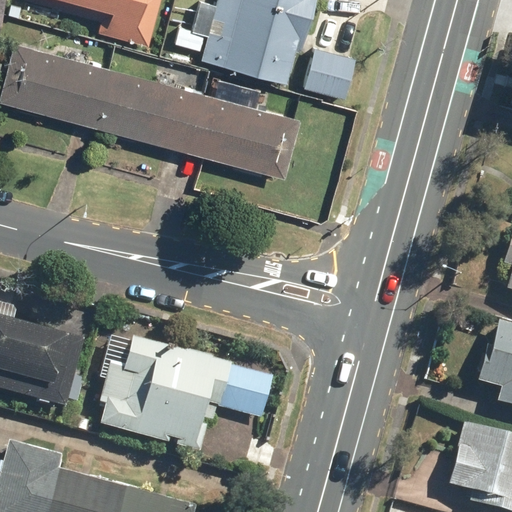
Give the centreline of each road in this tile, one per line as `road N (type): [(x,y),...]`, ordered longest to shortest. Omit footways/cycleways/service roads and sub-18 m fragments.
road 1 (primary): [(455,0),(372,291)]
road 2 (secondary): [(224,280),(0,224)]
road 3 (primary): [(360,336),(312,511)]
road 4 (secondary): [(224,280),(332,279),(372,291)]
road 5 (secondary): [(360,336),(224,280)]
